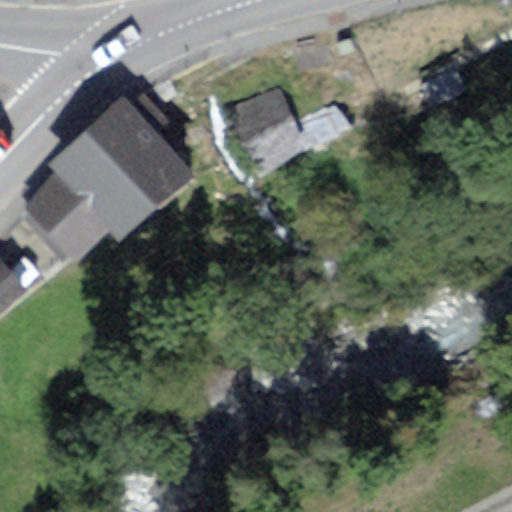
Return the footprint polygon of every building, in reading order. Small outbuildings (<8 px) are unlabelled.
[(271,94),(237,113),(263,159),(297,140),(271,94)] [(123,98),(58,160),(65,167),(112,216),(121,225),(186,163),(123,98)] [(341,127),(330,109),(301,127),(313,145),(341,127)] [(76,250),(112,216),(65,167),(30,201),(76,250)] [(0,260),(0,301),(20,283),(0,260)]
